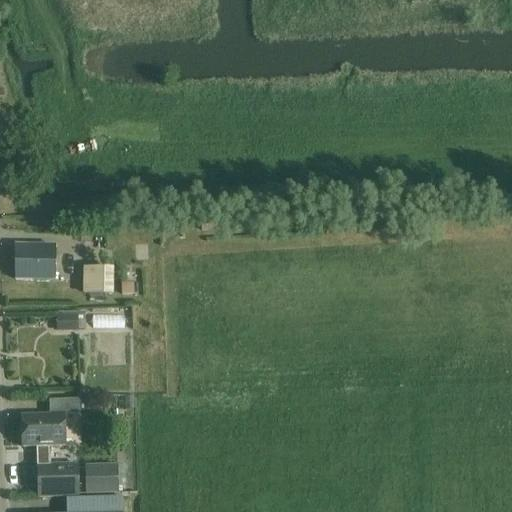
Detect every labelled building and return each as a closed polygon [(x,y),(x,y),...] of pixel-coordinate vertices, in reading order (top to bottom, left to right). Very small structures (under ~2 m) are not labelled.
[(56,279),(56,249),(14,248),(14,278),(56,279)] [(85,271),(85,296),(112,296),(112,271),(85,271)] [(133,285),(120,285),(121,298),(133,297),(133,285)] [(56,333),(78,332),(78,331),(85,331),(85,321),(82,321),(82,317),(85,317),(85,312),(58,313),(58,316),(56,316),(56,333)] [(94,397),(82,397),(82,408),(94,408),(94,397)] [(23,449),(65,447),(63,416),(80,415),(80,401),(48,402),(49,417),(21,418),(23,449)] [(77,466),(37,467),(38,499),(78,498),(77,466)] [(85,468),(86,495),(118,495),(117,468),(85,468)] [(122,511),(122,499),(66,501),(66,511),(122,511)]
